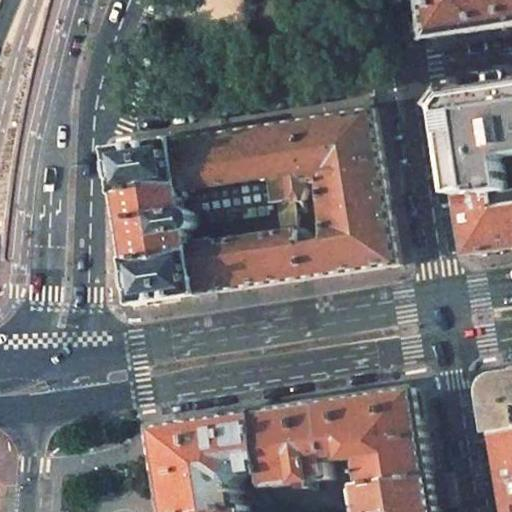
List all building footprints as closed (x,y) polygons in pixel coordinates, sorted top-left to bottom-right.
[(511,26),(511,0),(427,0),(434,39),(511,26)] [(445,108),(459,195),(491,189),(492,194),(511,191),(511,88),(453,97),(445,108)] [(203,296),(404,266),(377,109),(177,141),(189,210),(194,211),(198,213),(201,217),(201,223),(199,227),(196,231),(193,232),(203,296)] [(122,195),(132,260),(131,260),(138,306),(203,296),(193,232),(196,231),(199,227),(201,223),(201,217),(198,213),(194,211),(189,210),(177,141),(177,140),(113,150),(121,195),(122,195)] [(491,189),(459,195),(469,255),(511,249),(511,191),(492,194),(491,189)] [(511,374),(509,375),(492,399),(492,402),(497,433),(511,430),(511,374)] [(436,474),(423,390),(422,389),(420,388),(326,403),(335,463),(359,459),(360,465),(365,464),(368,484),(369,486),(436,474)] [(326,403),(261,413),(269,474),(270,488),(272,489),(311,483),(312,490),(320,489),(319,482),(337,479),(338,478),(335,463),(326,403)] [(171,511),(213,511),(250,506),(251,506),(250,501),(249,500),(245,501),(244,494),(247,493),(246,489),(245,490),(245,487),(243,487),(243,486),(246,481),(253,486),(256,485),(255,475),(269,474),(261,413),(161,428),(160,429),(159,431),(171,511)] [(511,511),(511,430),(497,433),(510,511),(511,511)] [(361,485),(360,486),(363,511),(442,511),(436,474),(369,486),(368,484),(361,485)]
